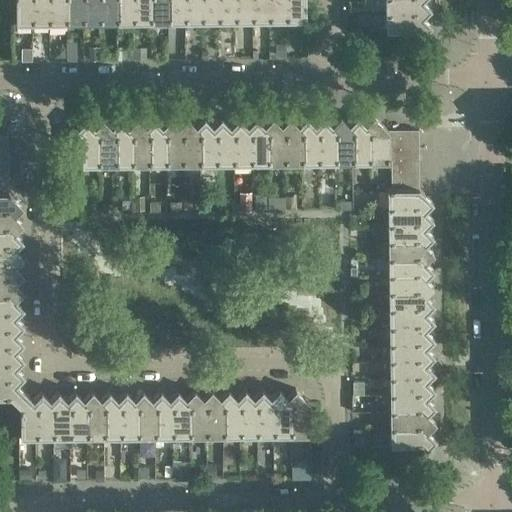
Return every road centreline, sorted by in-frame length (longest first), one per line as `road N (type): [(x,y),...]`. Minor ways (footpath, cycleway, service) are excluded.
road 1 (residential): [(338,498),(336,358),(51,360),(44,83)]
road 2 (residential): [(495,502),(481,81)]
road 3 (residential): [(51,504),(338,498)]
road 4 (residential): [(44,83),(328,80)]
road 5 (residential): [(338,498),(495,502)]
road 6 (residential): [(328,80),(481,81)]
